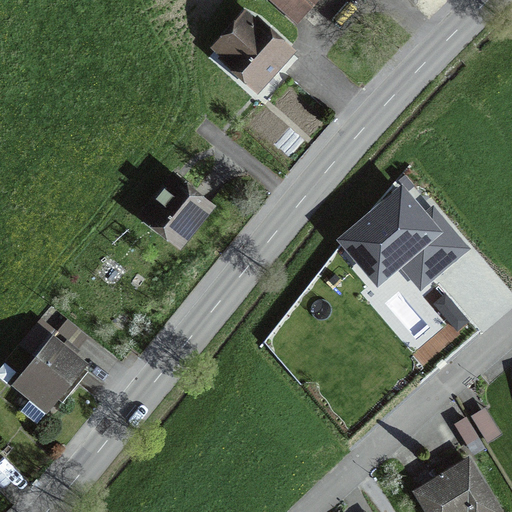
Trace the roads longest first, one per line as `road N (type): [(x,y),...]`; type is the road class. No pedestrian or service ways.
road 1 (secondary): [(47,511),(366,123),(488,0)]
road 2 (residential): [(309,511),(511,326)]
